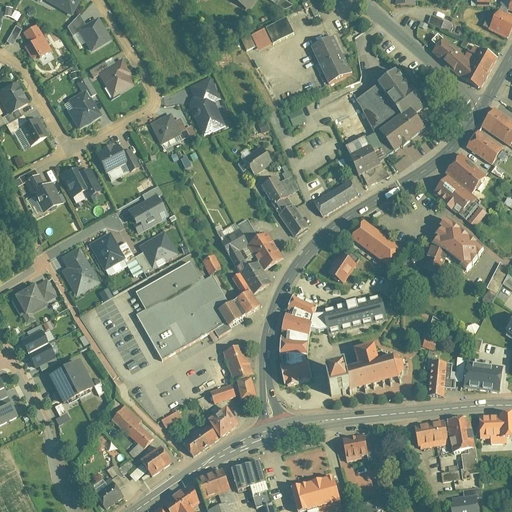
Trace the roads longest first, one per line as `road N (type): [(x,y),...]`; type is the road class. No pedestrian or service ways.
road 1 (residential): [(100,0),(155,95),(136,116),(72,149),(28,79),(0,57)]
road 2 (tertiary): [(274,430),(260,360),(273,291),(316,232),(407,174)]
road 3 (residential): [(352,0),(478,110)]
road 4 (residential): [(73,511),(45,422),(9,358)]
road 5 (secondary): [(132,511),(231,447),(274,430)]
road 6 (residential): [(0,289),(112,221),(130,245)]
road 7 (secondary): [(274,430),(401,415)]
